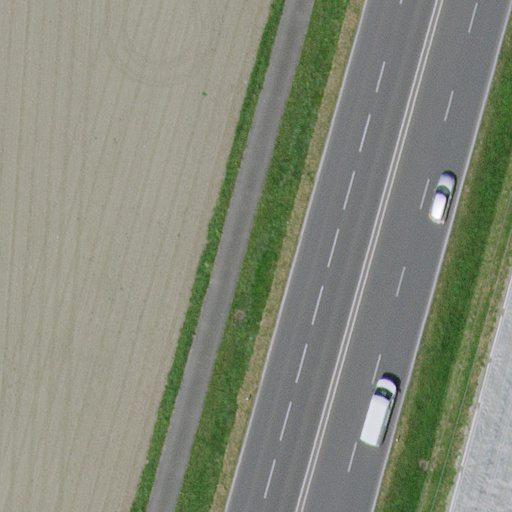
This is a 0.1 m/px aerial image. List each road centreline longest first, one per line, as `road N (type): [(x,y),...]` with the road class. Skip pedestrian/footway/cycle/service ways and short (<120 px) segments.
road 1 (primary): [(436,0),(295,511)]
road 2 (track): [(152,511),(293,0)]
